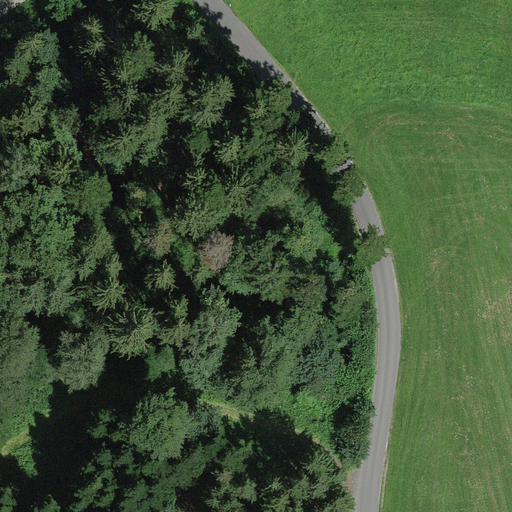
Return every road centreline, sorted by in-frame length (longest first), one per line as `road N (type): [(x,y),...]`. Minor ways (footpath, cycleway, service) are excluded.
road 1 (unclassified): [(366,511),(389,334),(367,223),(323,137),(207,0)]
road 2 (track): [(367,495),(311,440),(274,420),(130,393),(65,409),(0,453)]
